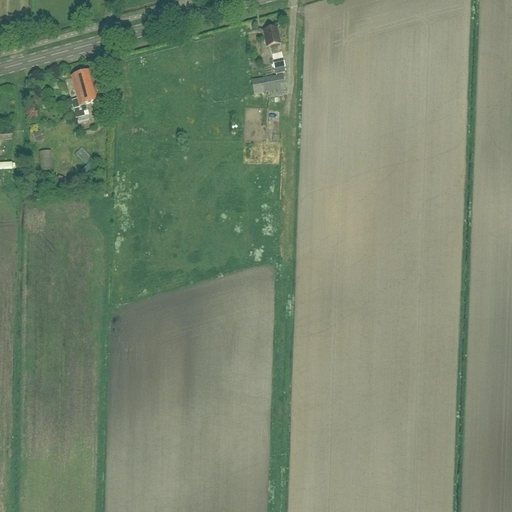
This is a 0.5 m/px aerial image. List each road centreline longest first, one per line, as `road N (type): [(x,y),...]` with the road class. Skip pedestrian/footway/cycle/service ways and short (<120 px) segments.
road 1 (track): [(293,0),(276,511)]
road 2 (secondary): [(0,70),(253,0)]
